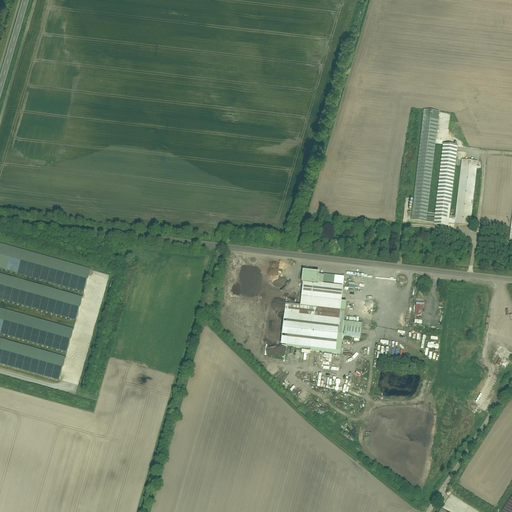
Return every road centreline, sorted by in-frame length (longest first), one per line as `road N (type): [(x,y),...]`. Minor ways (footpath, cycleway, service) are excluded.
road 1 (residential): [(0,221),(511,283)]
road 2 (unknown): [(400,269),(401,229),(423,225),(467,234),(476,244),(471,278)]
road 3 (unclassified): [(429,511),(511,385)]
